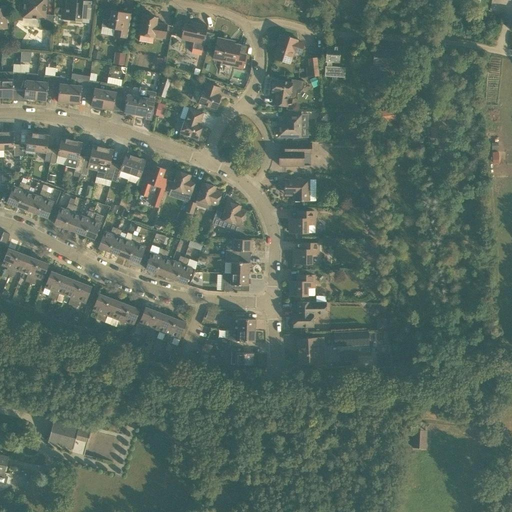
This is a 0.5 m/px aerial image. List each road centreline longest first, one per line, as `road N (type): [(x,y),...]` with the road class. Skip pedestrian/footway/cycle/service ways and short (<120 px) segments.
road 1 (residential): [(272,303),(136,284),(0,221)]
road 2 (residential): [(0,333),(163,378),(276,383)]
road 3 (residential): [(511,54),(274,20),(252,31)]
road 4 (residential): [(276,383),(360,384),(511,367)]
road 5 (residential): [(205,160),(108,127),(0,114)]
road 6 (residential): [(272,303),(267,220),(249,187),(205,160)]
road 7 (residential): [(205,160),(252,86),(259,51),(252,31)]
